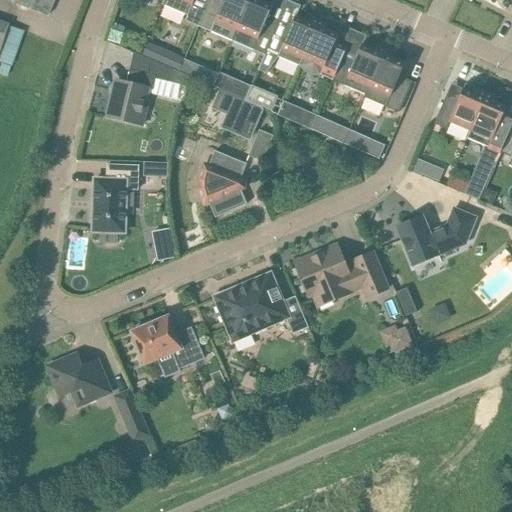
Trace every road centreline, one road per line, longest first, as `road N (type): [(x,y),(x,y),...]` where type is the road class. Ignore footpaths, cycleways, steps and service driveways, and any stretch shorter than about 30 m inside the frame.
road 1 (residential): [(448,36),(383,188),(77,311),(54,301),(46,282),(66,139),(103,0)]
road 2 (unclassified): [(190,511),(511,371)]
